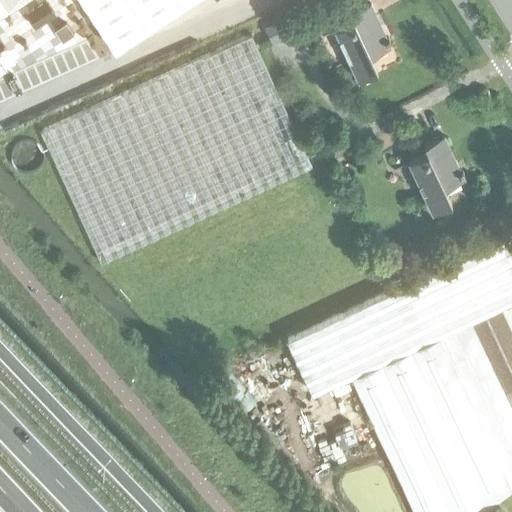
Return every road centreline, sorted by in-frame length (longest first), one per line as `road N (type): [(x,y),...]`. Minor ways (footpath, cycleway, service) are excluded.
road 1 (unclassified): [(252,0),(12,109)]
road 2 (trunk): [(152,511),(0,351)]
road 3 (trunk): [(88,511),(0,420)]
